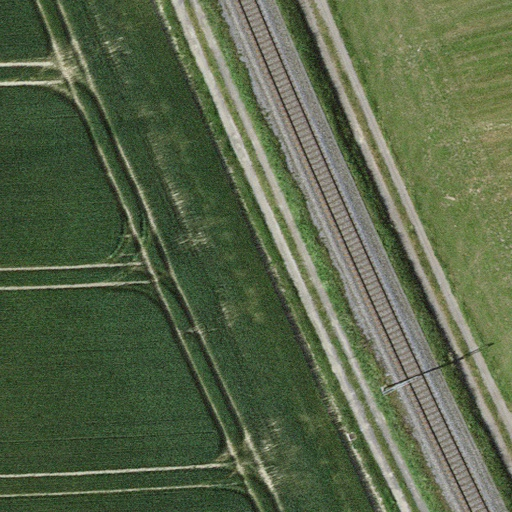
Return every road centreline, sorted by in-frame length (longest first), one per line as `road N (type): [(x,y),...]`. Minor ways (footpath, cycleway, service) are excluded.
road 1 (track): [(410,511),(192,60),(171,0)]
road 2 (track): [(511,409),(317,37),(306,0)]
